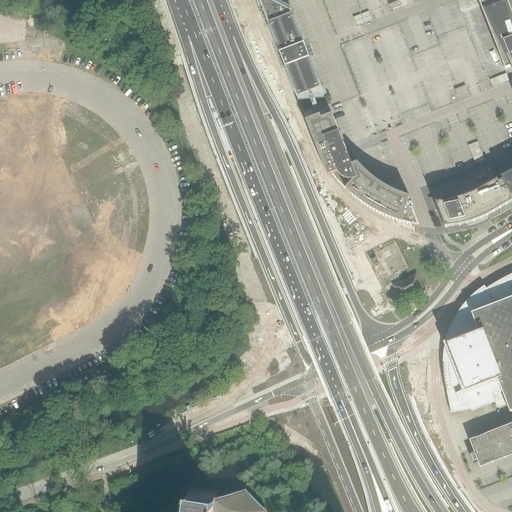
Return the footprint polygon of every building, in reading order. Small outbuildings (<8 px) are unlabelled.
[(325,97),(292,12),(268,0),(259,0),(262,8),(298,100),(299,99),(325,97)] [(390,10),(401,6),(399,0),(390,4),(388,5),(388,6),(390,10)] [(511,14),(506,0),(483,0),(479,2),(504,67),(510,64),(511,68),(511,14)] [(368,10),(360,13),(364,24),(372,21),(368,10)] [(360,13),(352,16),(356,27),(359,26),(364,24),(360,13)] [(507,74),(491,81),(493,88),(510,82),(507,74)] [(456,96),(467,91),(466,88),(465,86),(454,90),(456,96)] [(319,104),(320,106),(303,112),(307,121),(314,118),(313,117),(330,110),(326,101),(319,104)] [(322,120),(321,116),(306,122),(314,143),(328,177),(330,176),(333,175),(340,184),(357,200),(369,209),(382,216),(395,221),(409,225),(420,227),(413,211),(407,209),(410,198),(401,195),(388,189),(376,181),(365,171),(363,170),(360,167),(356,161),(349,151),(347,152),(333,116),(322,120)] [(429,188),(445,228),(460,226),(467,224),(474,222),(481,219),(487,216),(507,205),(498,183),(491,164),(429,188)] [(503,181),(498,183),(507,205),(511,202),(511,171),(501,177),(503,181)] [(511,274),(507,276),(503,279),(498,281),(495,283),(492,285),(489,287),(485,289),(483,291),(481,289),(478,292),(475,294),(472,296),(469,299),(467,302),(464,304),(460,310),(458,313),(456,316),(454,319),(452,323),(451,326),(449,330),(448,333),(447,337),(446,340),(445,343),(444,347),(444,350),(443,353),(443,357),(443,360),(443,364),(443,367),(443,371),(444,374),(444,378),(445,381),(451,414),(471,410),(472,412),(495,403),(492,396),(504,391),(511,410),(511,274)] [(412,296),(419,292),(422,290),(415,277),(395,287),(402,300),(405,299),(408,305),(415,301),(412,296)] [(511,423),(508,425),(508,426),(505,427),(504,426),(496,430),(496,431),(493,432),(492,431),(484,434),(484,435),(481,437),(480,436),(471,439),(472,440),(470,441),(478,463),(480,468),(482,467),(482,468),(483,468),(492,465),(491,464),(495,463),(495,464),(504,460),(503,459),(507,458),(507,459),(511,457),(511,423)] [(266,511),(246,491),(245,491),(219,499),(217,492),(188,487),(185,508),(184,511),(182,511),(266,511)]
